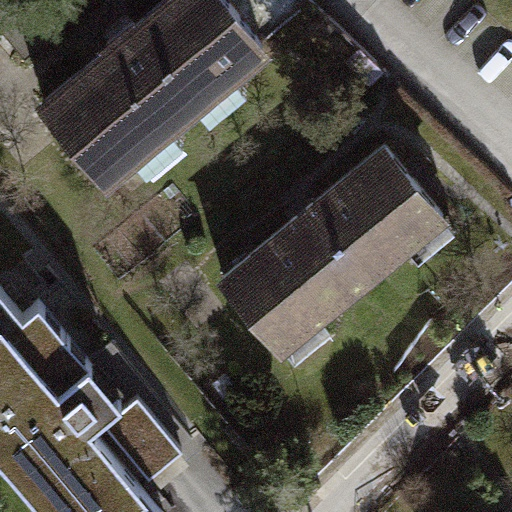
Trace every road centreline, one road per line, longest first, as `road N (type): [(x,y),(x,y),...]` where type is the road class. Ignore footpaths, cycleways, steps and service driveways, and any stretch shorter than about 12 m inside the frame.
road 1 (residential): [(511,332),(325,511)]
road 2 (unknown): [(511,150),(340,0)]
